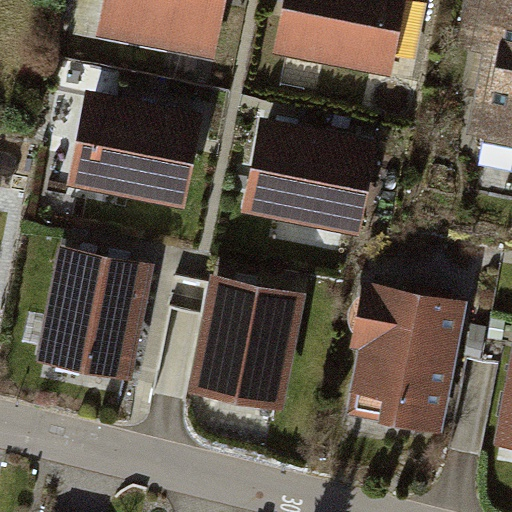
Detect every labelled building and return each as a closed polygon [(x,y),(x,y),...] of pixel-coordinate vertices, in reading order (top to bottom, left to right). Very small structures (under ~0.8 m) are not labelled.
[(230,0),(106,0),(100,31),(218,56),(230,0)] [(407,3),(392,0),(289,0),(278,61),(392,82),(407,3)] [(511,4),(496,1),(467,140),(511,149),(511,4)] [(202,128),(85,108),(71,189),(189,209),(202,128)] [(375,157),(263,135),(247,214),(360,236),(375,157)] [(154,272),(62,253),(39,362),(131,381),(154,272)] [(307,302),(216,284),(194,399),(285,417),(307,302)] [(467,308),(375,292),(351,429),(443,445),(467,308)] [(511,388),(499,460),(511,462),(511,388)]
